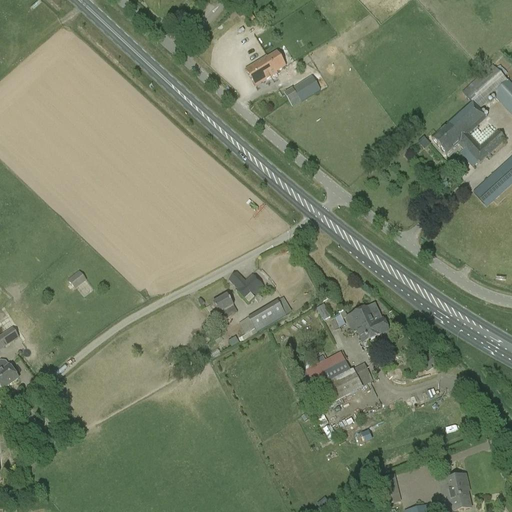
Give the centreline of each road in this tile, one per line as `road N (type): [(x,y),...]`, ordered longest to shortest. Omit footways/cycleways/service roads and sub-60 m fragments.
road 1 (unclassified): [(0,418),(127,321),(316,214)]
road 2 (primary): [(316,214),(81,0)]
road 3 (primary): [(511,353),(316,214)]
road 4 (unclassified): [(339,193),(175,47)]
road 5 (unclassified): [(511,302),(466,286),(339,193)]
road 6 (unclassified): [(511,445),(465,384),(447,379),(397,391),(380,366)]
